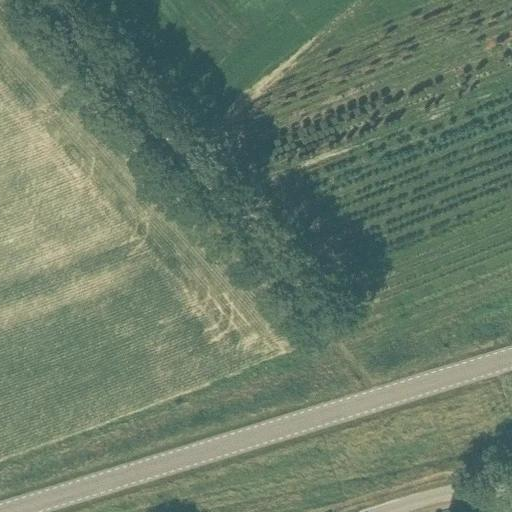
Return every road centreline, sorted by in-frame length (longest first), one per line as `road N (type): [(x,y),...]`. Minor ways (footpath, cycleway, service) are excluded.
road 1 (unclassified): [(15,511),(511,360)]
road 2 (unclassified): [(319,306),(43,0)]
road 3 (unclassified): [(511,496),(454,492),(388,511)]
